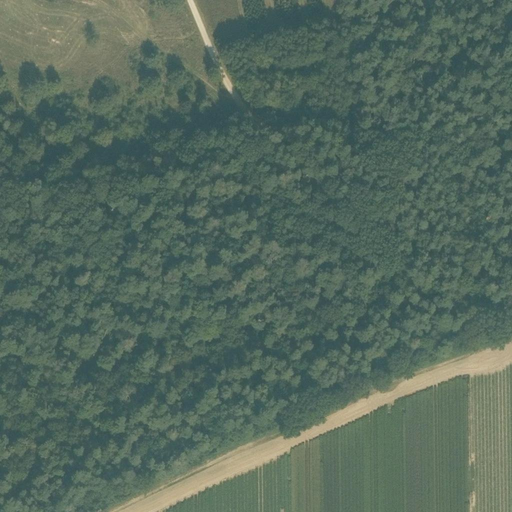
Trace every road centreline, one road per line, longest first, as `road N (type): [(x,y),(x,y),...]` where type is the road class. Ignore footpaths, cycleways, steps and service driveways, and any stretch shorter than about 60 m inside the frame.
road 1 (track): [(511,333),(437,305),(394,274),(351,216),(235,99),(187,0)]
road 2 (track): [(511,333),(119,511)]
